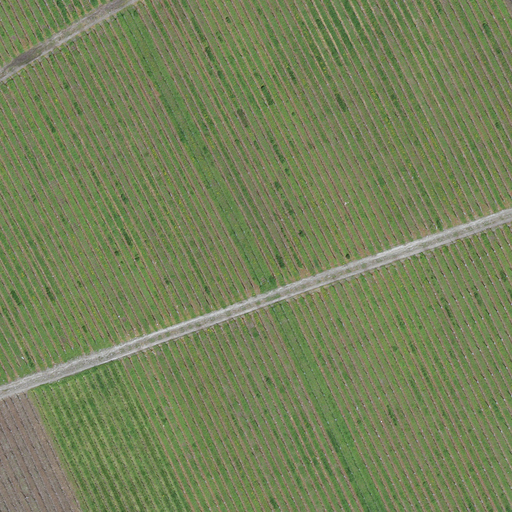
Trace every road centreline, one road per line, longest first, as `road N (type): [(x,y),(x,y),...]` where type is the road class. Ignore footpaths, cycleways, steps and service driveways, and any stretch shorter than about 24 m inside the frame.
road 1 (track): [(511,216),(0,395)]
road 2 (track): [(133,0),(0,76)]
